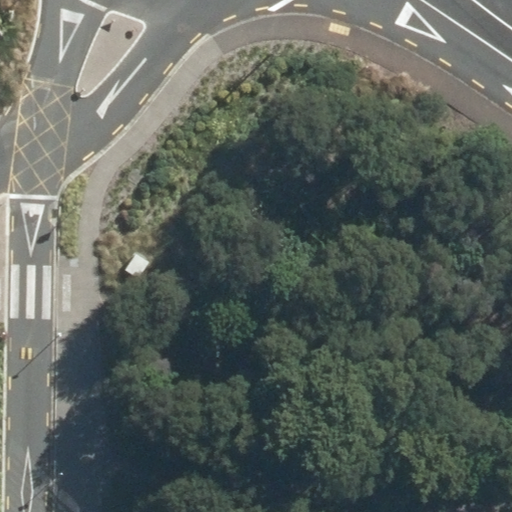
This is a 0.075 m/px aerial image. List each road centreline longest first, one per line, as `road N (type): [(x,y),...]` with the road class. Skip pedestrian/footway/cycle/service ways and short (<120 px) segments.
road 1 (residential): [(28,511),(37,150)]
road 2 (residential): [(209,0),(156,44),(88,132),(37,150)]
road 3 (residential): [(37,150),(74,0)]
